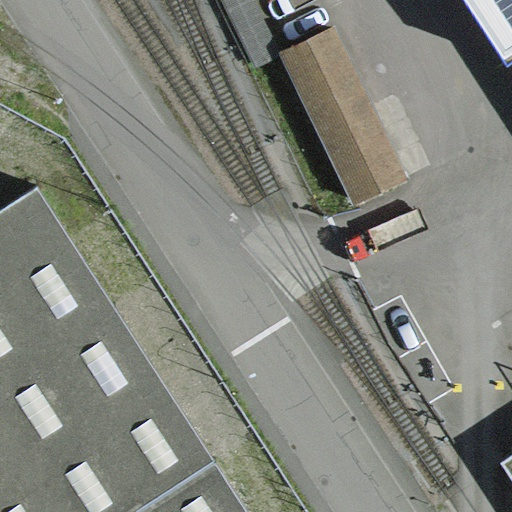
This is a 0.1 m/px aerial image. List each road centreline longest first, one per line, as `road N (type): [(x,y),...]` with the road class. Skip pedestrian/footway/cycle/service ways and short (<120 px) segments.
road 1 (unclassified): [(395,511),(69,0)]
road 2 (unknown): [(479,511),(429,220)]
road 3 (unknown): [(429,220),(374,0)]
